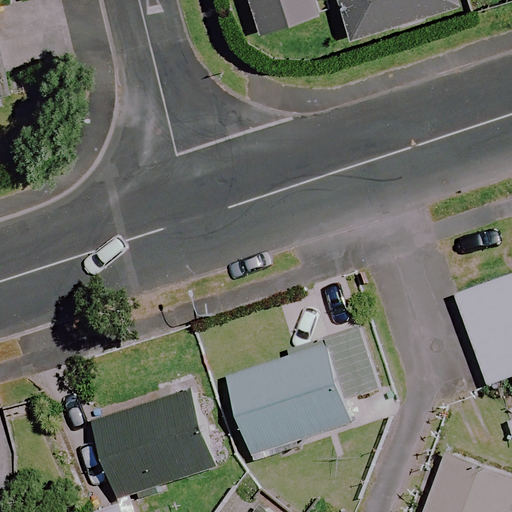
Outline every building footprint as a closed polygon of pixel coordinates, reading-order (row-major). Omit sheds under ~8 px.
[(323,5),(321,0),(251,0),(260,25),(323,5)] [(346,0),(357,30),(451,0),(346,0)] [(0,100),(14,97),(0,38),(0,100)] [(511,380),(511,276),(455,298),(489,389),(511,380)] [(394,415),(371,336),(228,379),(252,458),(394,415)] [(162,498),(159,488),(215,470),(193,395),(94,424),(117,500),(82,511),(133,511),(132,507),(162,498)] [(511,511),(511,481),(449,456),(425,511),(511,511)]
